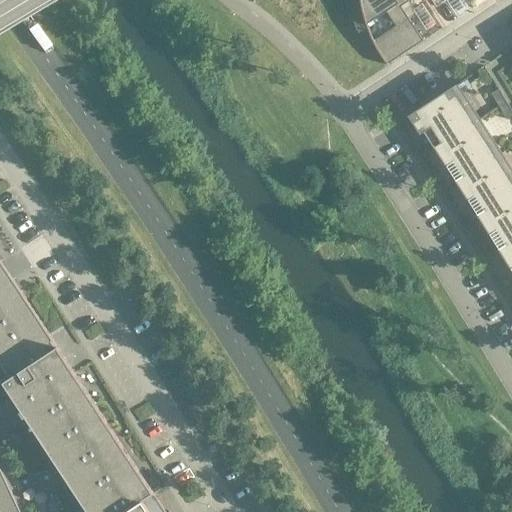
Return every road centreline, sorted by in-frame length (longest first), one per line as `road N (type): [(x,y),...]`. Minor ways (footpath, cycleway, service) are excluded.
road 1 (residential): [(511,384),(348,120),(352,107),(508,0)]
road 2 (residential): [(0,149),(228,511)]
